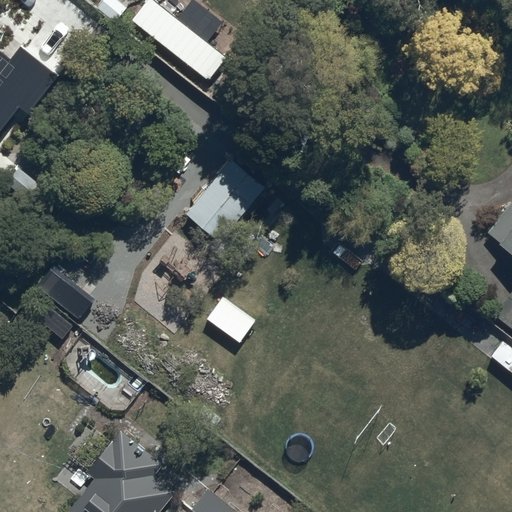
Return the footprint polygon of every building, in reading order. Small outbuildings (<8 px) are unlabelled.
[(0,142),(27,109),(35,115),(66,75),(21,38),(0,64),(0,142)] [(0,174),(34,199),(57,166),(36,149),(8,153),(0,165),(0,174)] [(267,185),(232,156),(186,211),(221,240),(267,185)] [(511,199),(488,230),(511,249),(511,199)] [(511,289),(497,309),(511,322),(511,289)] [(126,333),(104,315),(93,329),(143,368),(153,356),(154,356),(165,343),(137,320),(126,333)] [(165,463),(123,429),(89,470),(97,476),(67,511),(162,511),(161,511),(178,490),(157,472),(165,463)] [(239,511),(210,487),(187,511),(239,511)]
